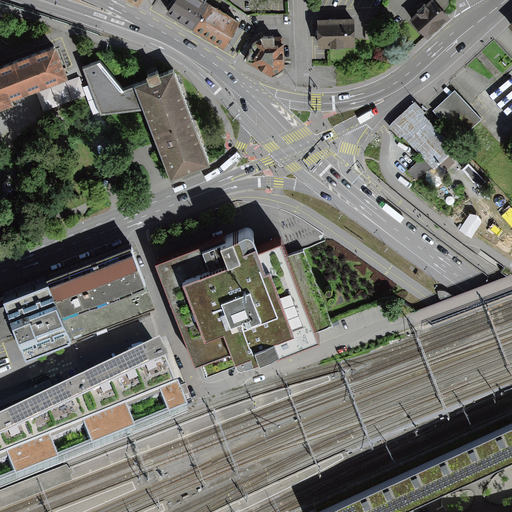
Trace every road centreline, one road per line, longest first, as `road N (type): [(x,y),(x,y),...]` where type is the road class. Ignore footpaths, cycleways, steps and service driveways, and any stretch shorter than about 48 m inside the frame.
road 1 (primary): [(0,268),(170,200)]
road 2 (primary): [(111,23),(193,66),(245,121)]
road 3 (primary): [(445,50),(370,95),(302,102)]
road 4 (primary): [(170,200),(249,182),(322,191)]
road 5 (primary): [(511,318),(400,239)]
road 6 (primary): [(384,222),(345,165),(350,140),(372,111)]
